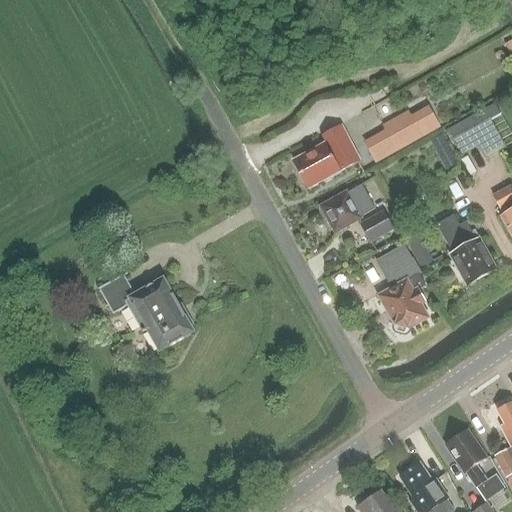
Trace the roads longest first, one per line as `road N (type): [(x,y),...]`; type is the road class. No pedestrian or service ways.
road 1 (residential): [(385,433),(208,110)]
road 2 (tertiary): [(385,433),(511,345)]
road 3 (tertiary): [(269,511),(385,433)]
